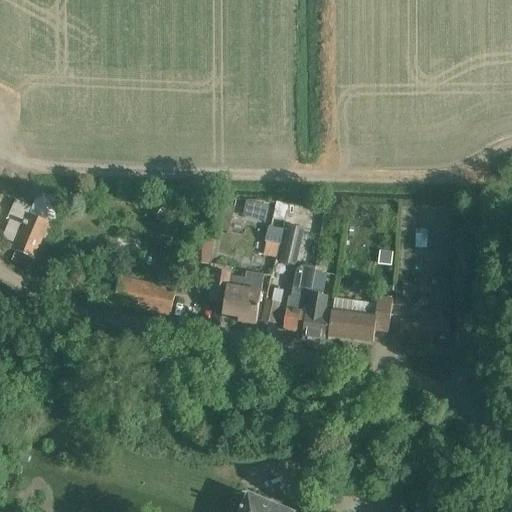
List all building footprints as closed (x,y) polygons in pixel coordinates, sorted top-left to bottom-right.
[(16,253),(12,261),(30,269),(50,224),(47,223),(48,219),(45,196),(38,196),(30,216),(31,216),(23,235),(20,233),(13,251),(16,253)] [(31,208),(15,201),(6,219),(10,221),(3,239),(13,244),(21,226),(23,227),(31,208)] [(235,208),(223,206),(218,229),(229,232),(235,208)] [(329,246),(332,226),(323,225),(320,245),(329,246)] [(269,227),(265,242),(280,245),(283,230),(269,227)] [(280,263),(296,267),(304,231),(289,227),(280,263)] [(379,262),(391,263),(392,252),(380,251),(379,262)] [(315,273),(315,269),(303,267),(295,274),(291,299),(290,299),(288,311),(287,311),(284,330),(303,333),(315,273)] [(230,275),(214,272),(209,303),(224,305),(223,313),(226,318),(239,320),(242,325),(256,327),(264,276),(246,273),(245,280),(230,278),(230,275)] [(325,317),(326,306),(320,305),(323,294),(322,294),(326,274),(315,273),(303,333),(302,338),(324,341),(328,317),(325,317)] [(119,280),(114,304),(170,317),(176,293),(119,280)] [(408,306),(409,286),(397,286),(396,306),(408,306)] [(401,348),(450,346),(450,321),(449,321),(449,286),(431,286),(431,312),(440,312),(441,321),(401,323),(401,348)] [(275,289),(272,301),(281,303),(283,291),(275,289)] [(335,300),(330,337),(374,343),(376,331),(388,333),(389,325),(393,300),(379,298),(377,306),(375,322),(362,320),(352,318),(354,303),(335,300)] [(275,325),(280,305),(266,302),(261,322),(275,325)] [(21,455),(19,461),(27,464),(29,458),(21,455)] [(285,511),(249,497),(242,511),(285,511)]
